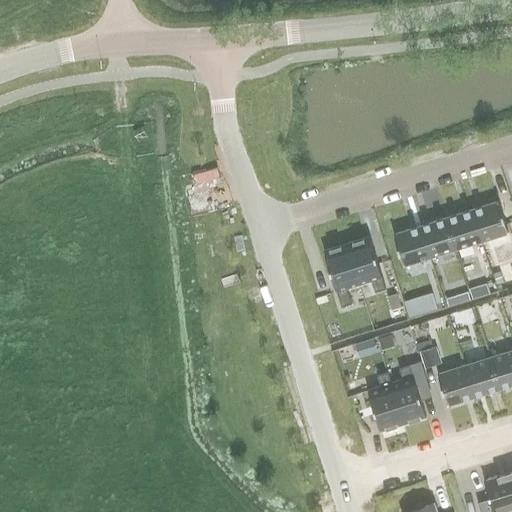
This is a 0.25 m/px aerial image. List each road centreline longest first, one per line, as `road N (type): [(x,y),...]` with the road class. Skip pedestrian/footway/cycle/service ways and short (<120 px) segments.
road 1 (secondary): [(216,38),(511,7)]
road 2 (residential): [(0,316),(260,233)]
road 3 (residential): [(511,144),(257,225)]
road 4 (unclassified): [(260,233),(340,487)]
road 5 (unclassified): [(216,38),(225,125),(257,225)]
road 6 (residential): [(340,487),(511,434)]
